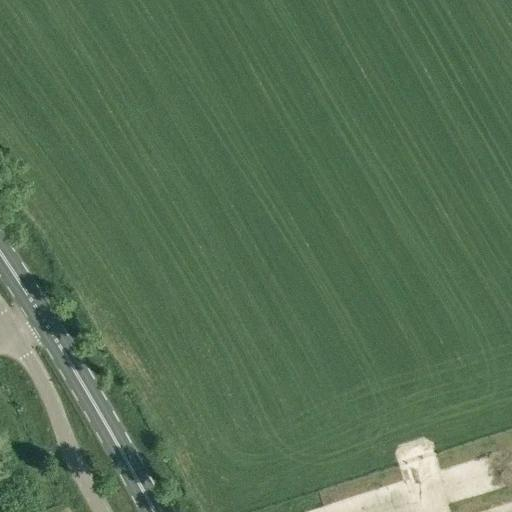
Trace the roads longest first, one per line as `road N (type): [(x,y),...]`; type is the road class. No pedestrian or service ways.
road 1 (primary): [(153,511),(42,319)]
road 2 (unclassified): [(13,334),(55,404),(102,511)]
